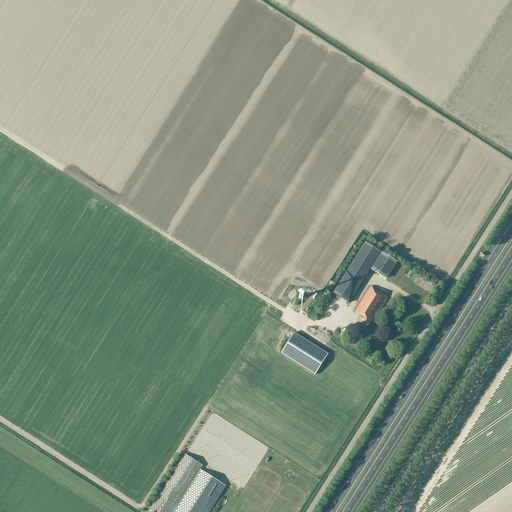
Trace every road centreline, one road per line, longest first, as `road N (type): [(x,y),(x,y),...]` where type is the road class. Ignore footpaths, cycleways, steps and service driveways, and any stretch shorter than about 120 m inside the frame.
road 1 (unclassified): [(308,511),(511,191)]
road 2 (motorway): [(511,228),(331,511)]
road 3 (motorway): [(347,511),(511,254)]
road 4 (tertiary): [(379,511),(511,302)]
road 5 (unknown): [(435,312),(372,279),(344,312),(306,321)]
